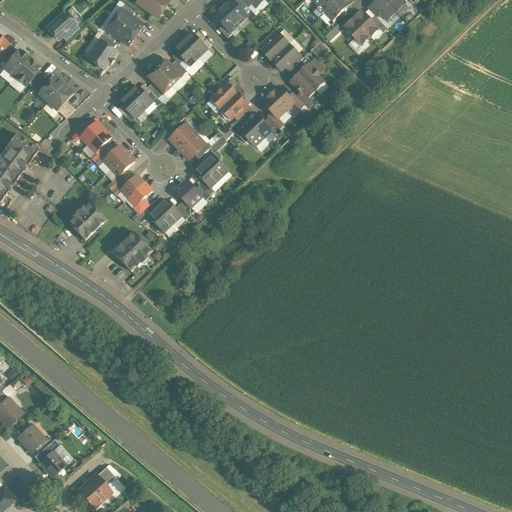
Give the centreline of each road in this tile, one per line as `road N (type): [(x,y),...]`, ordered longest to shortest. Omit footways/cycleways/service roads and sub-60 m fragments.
road 1 (tertiary): [(474,511),(245,411),(102,296),(0,231)]
road 2 (track): [(118,309),(259,173),(289,182),(316,175),(497,0)]
road 3 (secondary): [(0,321),(218,511)]
road 4 (residential): [(0,15),(104,92)]
